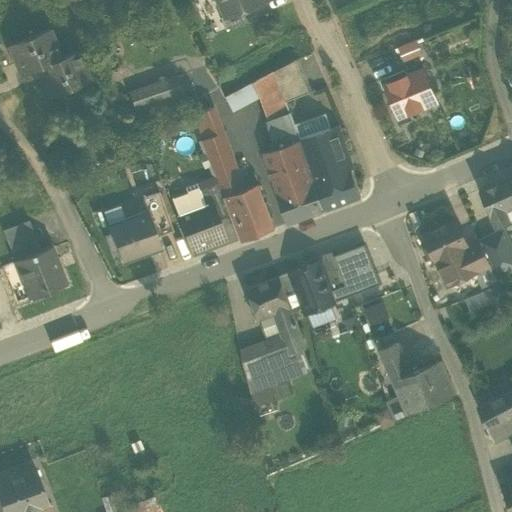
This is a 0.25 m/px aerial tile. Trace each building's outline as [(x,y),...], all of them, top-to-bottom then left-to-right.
[(218,0),(224,15),(225,16),(243,8),(262,0),(218,0)] [(243,8),(225,16),(224,15),(219,17),(224,29),(247,20),(243,8)] [(60,58),(48,30),(9,45),(22,75),(38,69),(50,97),(89,81),(76,51),(60,58)] [(423,56),(416,39),(397,47),(404,64),(423,56)] [(296,60),(273,72),(285,102),(309,93),(296,60)] [(405,70),(383,79),(399,116),(436,101),(423,69),(408,75),(405,70)] [(273,72),(254,82),(259,98),(268,121),(288,113),(285,102),(273,72)] [(176,76),(129,93),(138,119),(184,103),(179,85),(176,76)] [(195,79),(179,85),(184,103),(201,97),(195,79)] [(254,82),(224,99),(232,112),(259,98),(254,82)] [(243,190),(212,108),(191,116),(223,197),(243,190)] [(288,113),(268,121),(278,148),(299,141),(288,113)] [(336,127),(299,141),(309,171),(314,183),(323,211),(360,198),(336,127)] [(278,148),(263,153),(274,185),(309,171),(299,141),(278,148)] [(309,171),(274,185),(278,197),(314,183),(309,171)] [(505,180),(479,191),(491,217),(493,216),(497,227),(509,222),(504,211),(511,207),(511,193),(511,194),(505,180)] [(216,182),(198,189),(204,204),(211,201),(218,220),(229,216),(216,182)] [(278,197),(287,225),(323,211),(314,183),(278,197)] [(198,189),(196,184),(185,188),(187,192),(171,198),(192,252),(225,239),(218,220),(211,201),(204,204),(198,189)] [(273,228),(257,185),(243,190),(223,197),(240,241),(239,241),(239,242),(274,229),(274,228),(273,228)] [(172,232),(158,192),(142,197),(147,211),(148,211),(157,237),(172,232)] [(147,211),(108,225),(122,264),(124,263),(123,261),(159,248),(160,250),(162,250),(157,237),(148,211),(147,211)] [(456,219),(423,235),(436,264),(437,263),(447,285),(477,271),(478,271),(468,249),(469,248),(469,247),(456,219)] [(28,221),(3,230),(9,245),(34,235),(28,221)] [(511,249),(503,231),(491,237),(501,260),(503,264),(511,259),(511,249)] [(34,235),(9,245),(15,260),(40,250),(34,235)] [(491,237),(480,242),(490,265),(501,260),(491,237)] [(490,265),(480,242),(469,247),(469,248),(468,249),(478,271),(490,265)] [(15,260),(30,299),(65,285),(50,246),(40,250),(15,260)] [(344,286),(332,252),(317,258),(318,261),(320,261),(331,291),(344,286)] [(501,260),(490,265),(496,277),(507,272),(503,264),(501,260)] [(318,261),(290,272),(297,292),(306,313),(315,310),(320,312),(331,308),(333,303),(335,302),(331,291),(320,261),(318,261)] [(478,271),(477,271),(484,286),(497,280),(496,277),(490,265),(478,271)] [(290,272),(279,276),(286,296),(297,292),(290,272)] [(279,276),(245,289),(256,319),(257,319),(273,313),(290,306),(286,296),(279,276)] [(364,307),(371,324),(390,316),(382,299),(364,307)] [(290,306),(273,313),(282,336),(289,355),(306,348),(290,306)] [(265,342),(282,336),(273,313),(257,319),(265,342)] [(260,365),(289,355),(282,336),(265,342),(254,346),(260,365)] [(396,341),(379,349),(392,380),(410,372),(396,341)] [(254,346),(240,351),(245,371),(260,365),(254,346)] [(260,365),(245,371),(251,406),(292,394),(288,378),(312,369),(306,348),(289,355),(260,365)] [(410,372),(392,380),(399,397),(407,414),(455,393),(441,360),(410,372)] [(511,389),(478,407),(495,441),(511,431),(511,389)] [(399,397),(386,402),(393,420),(407,414),(399,397)] [(36,470),(0,483),(0,502),(3,511),(26,511),(41,507),(48,504),(36,470)] [(511,480),(503,484),(511,506),(511,480)] [(159,511),(153,496),(142,500),(147,511),(159,511)]
